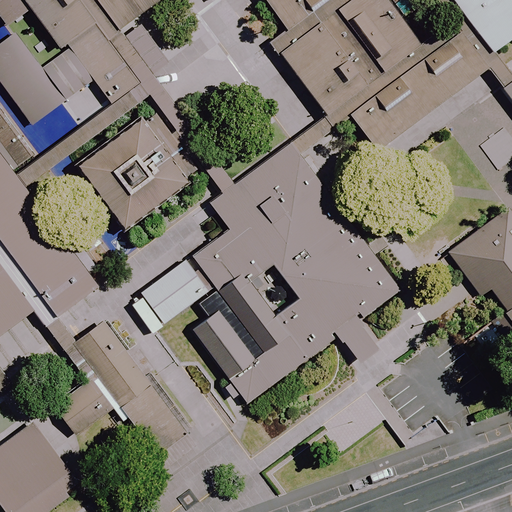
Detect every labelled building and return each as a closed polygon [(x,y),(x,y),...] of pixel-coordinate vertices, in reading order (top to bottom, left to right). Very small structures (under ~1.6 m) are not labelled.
[(164,0),(19,0),(58,52),(65,48),(109,107),(138,86),(106,43),(113,38),(164,0)] [(333,132),(349,119),(375,154),(493,66),(500,61),(495,55),(511,42),(511,0),(260,0),(285,33),(268,45),(273,52),(328,125),(333,132)] [(511,83),(508,86),(501,91),(511,106),(511,83)] [(188,185),(139,120),(73,168),(121,234),(188,185)] [(292,151),(288,145),(226,191),(208,205),(227,231),(189,259),(216,294),(198,307),(207,319),(190,332),(245,406),(398,292),(292,151)] [(0,337),(31,315),(44,332),(50,327),(100,290),(20,183),(0,155),(0,337)] [(511,347),(511,216),(505,207),(442,254),(511,347)] [(204,293),(180,260),(140,289),(165,322),(204,293)] [(198,439),(107,317),(75,340),(166,463),(198,439)] [(109,409),(87,379),(52,405),(74,435),(109,409)] [(40,511),(77,485),(33,425),(0,448),(0,499),(9,511),(40,511)]
